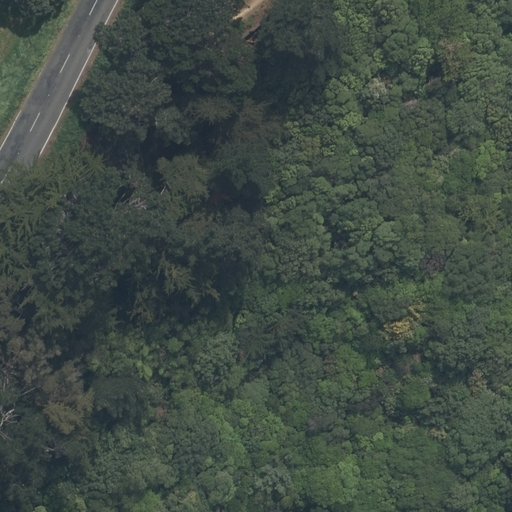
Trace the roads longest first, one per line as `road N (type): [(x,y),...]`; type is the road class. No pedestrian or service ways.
road 1 (residential): [(0,197),(44,131),(101,0)]
road 2 (tertiary): [(0,392),(102,511)]
